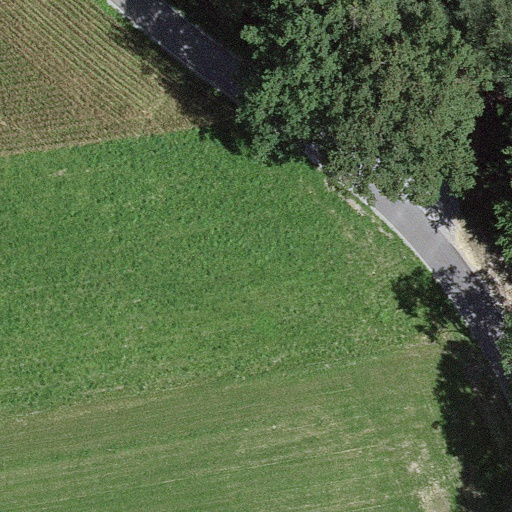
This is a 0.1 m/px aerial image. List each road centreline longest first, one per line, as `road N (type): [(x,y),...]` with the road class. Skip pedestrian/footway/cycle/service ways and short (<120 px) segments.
road 1 (residential): [(136,0),(360,169),(464,285),(511,363)]
road 2 (track): [(314,0),(390,199)]
